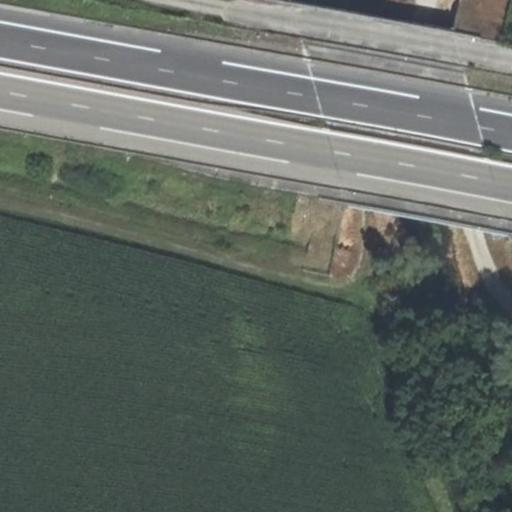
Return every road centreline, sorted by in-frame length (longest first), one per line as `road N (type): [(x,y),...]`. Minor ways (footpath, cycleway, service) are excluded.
road 1 (trunk): [(0,91),(511,186)]
road 2 (trunk): [(511,130),(0,38)]
road 3 (track): [(0,205),(329,289)]
road 4 (track): [(511,60),(193,0)]
road 5 (track): [(511,297),(475,235),(423,15),(428,0)]
